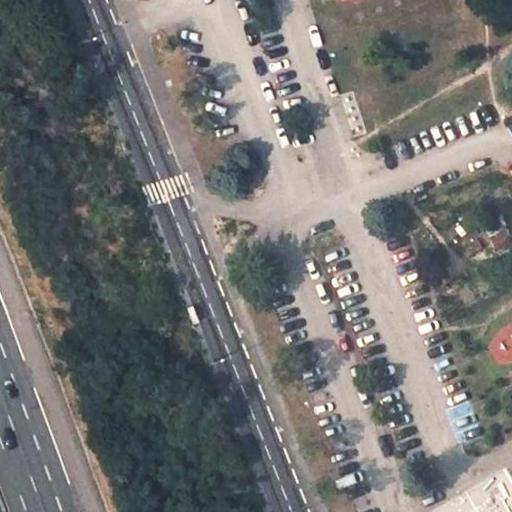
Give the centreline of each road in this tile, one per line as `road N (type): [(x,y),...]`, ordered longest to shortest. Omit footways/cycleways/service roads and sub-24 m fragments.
road 1 (residential): [(291,511),(89,0)]
road 2 (trunk): [(42,511),(0,395)]
